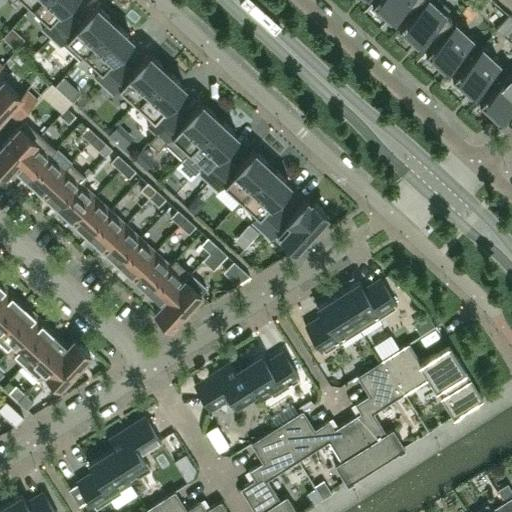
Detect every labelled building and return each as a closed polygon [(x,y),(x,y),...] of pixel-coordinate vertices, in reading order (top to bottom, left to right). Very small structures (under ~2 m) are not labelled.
[(70,14),(61,6),(66,0),(33,0),(30,4),(48,20),(42,27),(51,35),(70,14)] [(415,0),(371,0),(370,1),(388,18),(399,6),(405,11),(415,0)] [(450,17),(444,11),(431,0),(421,0),(397,26),(415,42),(426,30),(432,36),(450,17)] [(475,10),(483,0),(470,0),(468,3),(475,10)] [(79,57),(113,19),(109,16),(112,13),(102,3),(99,6),(95,3),(78,21),(70,14),(51,35),(60,43),(62,42),(79,57)] [(502,34),(511,23),(511,16),(508,13),(495,28),(502,34)] [(123,62),(114,54),(131,36),(127,32),(130,29),(120,20),(117,23),(113,19),(79,57),(79,58),(83,53),(99,68),(94,74),(103,83),(123,62)] [(477,41),(471,36),(453,19),(424,51),(442,67),(453,55),(459,61),(477,41)] [(504,66),(498,61),(480,44),(451,75),(469,92),(480,80),(486,86),(504,66)] [(135,101),(166,68),(161,64),(164,61),(154,52),(151,55),(148,51),(131,70),(123,62),(103,83),(113,92),(118,85),(135,101)] [(22,55),(11,59),(20,82),(31,78),(22,55)] [(166,102),(183,84),(180,81),(182,78),(172,69),(170,71),(166,68),(135,101),(152,116),(146,122),(156,131),(175,110),(166,102)] [(511,72),(507,68),(485,93),(478,100),(496,117),(508,104),(511,107),(511,72)] [(38,96),(27,85),(19,94),(0,76),(0,116),(8,108),(18,117),(38,96)] [(60,89),(51,81),(44,88),(53,96),(60,89)] [(181,157),(218,116),(214,112),(217,109),(207,100),(204,103),(200,100),(184,118),(175,110),(156,131),(147,140),(157,149),(164,141),(181,157)] [(74,114),(66,105),(59,113),(68,121),(74,114)] [(228,159),(219,150),(236,132),(232,129),(235,126),(225,117),(222,120),(218,116),(181,157),(184,154),(200,169),(198,171),(208,180),(228,159)] [(11,166),(10,165),(39,133),(24,119),(0,144),(0,168),(5,173),(11,166)] [(59,119),(46,138),(56,144),(68,125),(59,119)] [(96,133),(87,125),(80,132),(89,141),(96,133)] [(25,179),(49,153),(50,154),(55,148),(39,133),(10,165),(11,166),(25,179)] [(105,141),(96,133),(89,141),(98,149),(105,141)] [(141,148),(133,158),(143,167),(152,158),(141,148)] [(240,198),(271,165),(266,160),(269,157),(259,148),(256,151),(253,148),(236,166),(228,159),(208,180),(218,188),(223,182),(240,198)] [(40,193),(64,167),(50,154),(49,153),(25,179),(40,193)] [(119,168),(126,161),(117,153),(110,160),(119,168)] [(55,207),(79,181),(80,181),(85,176),(69,161),(64,167),(40,193),(55,207)] [(134,169),(126,161),(119,168),(128,176),(134,169)] [(271,199),(288,180),(285,177),(287,174),(277,165),(275,168),(271,165),(240,198),(257,213),(251,219),(261,228),(280,207),(271,199)] [(156,188),(147,180),(140,188),(149,196),(156,188)] [(94,195),(80,181),(79,181),(55,207),(70,221),(94,195)] [(164,196),(156,188),(149,196),(158,204),(164,196)] [(85,235),(109,209),(94,195),(70,221),(85,235)] [(293,246),(314,223),(316,225),(327,218),(323,214),(325,211),(323,209),(326,206),(316,197),(313,200),(311,198),(307,202),(303,198),(289,214),(280,207),(261,228),(270,237),(276,230),(293,246)] [(179,223),(186,216),(177,208),(170,215),(179,223)] [(100,249),(124,222),(109,209),(85,235),(100,249)] [(194,224),(186,216),(179,223),(188,232),(194,224)] [(115,263),(139,236),(124,222),(100,249),(115,263)] [(130,276),(155,250),(139,236),(115,263),(130,276)] [(216,244),(207,236),(200,243),(209,251),(216,244)] [(224,252),(216,244),(209,251),(218,259),(224,252)] [(145,290),(170,264),(169,263),(155,250),(130,276),(145,290)] [(154,311),(185,278),(190,272),(174,257),(169,263),(170,264),(145,290),(160,303),(153,310),(154,311)] [(202,299),(197,295),(205,287),(190,272),(185,278),(154,311),(170,325),(189,304),(191,306),(202,299)] [(359,328),(394,305),(392,302),(395,301),(380,277),(368,285),(369,287),(365,290),(358,280),(337,293),(359,328)] [(0,327),(23,302),(8,288),(0,296),(0,327)] [(359,328),(337,293),(316,307),(322,317),(318,319),(317,317),(305,325),(319,348),(322,347),(324,350),(359,328)] [(0,341),(8,349),(38,316),(23,302),(0,327),(0,341)] [(23,363),(53,330),(38,316),(8,349),(23,363)] [(44,371),(74,338),(73,337),(67,343),(53,330),(23,363),(38,377),(44,371)] [(70,373),(89,352),(86,349),(89,346),(79,337),(76,340),(74,338),(44,371),(59,385),(62,382),(63,384),(74,377),(70,373)] [(452,415),(481,396),(481,395),(447,342),(419,359),(408,341),(382,357),(403,391),(427,376),(434,387),(441,383),(446,391),(440,395),(452,415)] [(297,378),(295,375),(298,373),(282,350),(270,358),(272,360),(267,363),(261,353),(240,366),(260,397),(270,391),(272,394),(297,378)] [(385,430),(372,410),(403,391),(382,357),(356,374),(368,392),(354,401),(360,410),(346,419),(375,464),(404,445),(391,426),(385,430)] [(260,397),(240,366),(236,369),(232,364),(230,361),(219,368),(214,371),(215,373),(210,377),(209,374),(205,377),(194,384),(195,387),(208,407),(229,394),(234,402),(254,390),(259,398),(260,397)] [(17,399),(24,392),(15,384),(8,391),(17,399)] [(26,407),(32,400),(24,392),(17,399),(26,407)] [(182,401),(197,422),(205,416),(191,396),(182,401)] [(22,415),(5,399),(0,404),(0,410),(14,424),(22,415)] [(375,464),(346,419),(333,427),(327,418),(313,427),(301,408),(276,424),(297,458),(328,438),(340,458),(333,462),(346,482),(375,464)] [(139,451),(160,438),(147,417),(146,418),(145,415),(134,422),(130,424),(131,426),(126,430),(125,428),(119,431),(120,431),(109,438),(110,441),(113,446),(109,449),(128,480),(150,467),(139,451)] [(297,511),(285,493),(279,497),(266,477),(297,458),(276,424),(250,441),(262,460),(248,468),(253,477),(239,486),(255,511),(297,511)] [(128,480),(109,449),(88,462),(94,472),(90,475),(88,473),(76,481),(91,504),(93,503),(95,506),(120,490),(118,487),(128,480)] [(161,495),(180,483),(174,474),(156,486),(161,495)] [(511,490),(508,484),(498,491),(504,501),(511,495),(511,490)] [(315,487),(306,493),(312,502),(321,497),(315,487)] [(227,511),(219,499),(205,508),(200,499),(186,508),(174,489),(147,506),(151,511),(227,511)] [(56,511),(43,491),(30,499),(32,501),(27,503),(21,493),(0,506),(0,511),(56,511)] [(510,511),(504,501),(492,509),(494,511),(510,511)]
